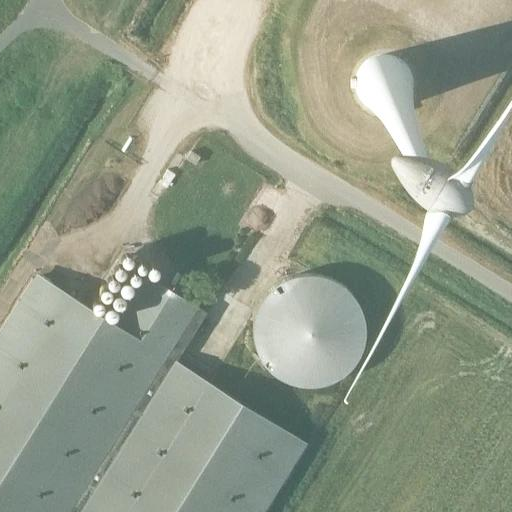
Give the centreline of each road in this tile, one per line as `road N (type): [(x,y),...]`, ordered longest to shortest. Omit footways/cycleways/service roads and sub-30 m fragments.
road 1 (unclassified): [(511,294),(37,4)]
road 2 (unknown): [(307,169),(230,301)]
